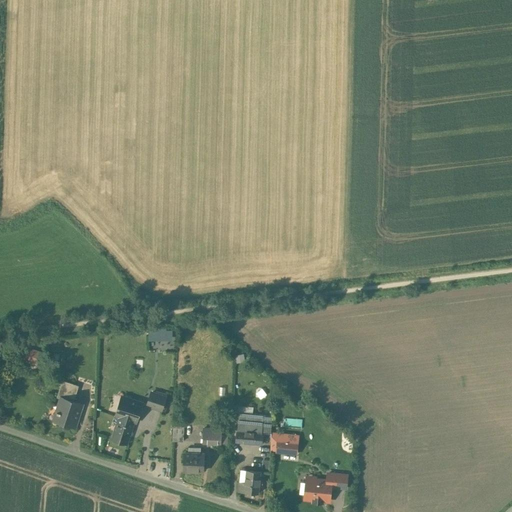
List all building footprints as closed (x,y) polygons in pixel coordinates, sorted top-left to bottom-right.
[(40,353),(28,350),(25,360),(37,363),(40,353)] [(75,384),(62,380),(56,397),(61,398),(61,397),(70,400),(75,384)] [(167,393),(153,388),(149,403),(162,407),(167,393)] [(70,400),(61,397),(61,398),(58,406),(60,407),(59,412),(56,411),(56,412),(58,413),(56,421),(74,427),(82,404),(70,400)] [(120,401),(115,416),(119,417),(111,439),(127,444),(134,421),(131,420),(131,417),(137,419),(142,403),(130,399),(129,404),(120,401)] [(252,414),(239,413),(237,431),(250,432),(252,414)] [(263,415),(252,414),(250,432),(261,433),(263,415)] [(221,429),(203,428),(202,443),(220,444),(221,429)] [(237,431),(236,442),(261,444),(263,434),(261,433),(250,432),(237,431)] [(296,443),(278,441),(277,451),(295,453),(296,443)] [(204,454),(183,453),(183,470),(203,471),(204,454)] [(260,471),(246,470),(245,482),(239,482),(238,492),(258,493),(260,471)] [(347,475),(328,473),(327,481),(331,481),(330,486),(345,488),(347,475)] [(327,481),(313,479),(312,483),(306,482),(305,498),(313,499),(313,501),(322,501),(322,499),(329,500),(330,486),(331,481),(327,481)]
